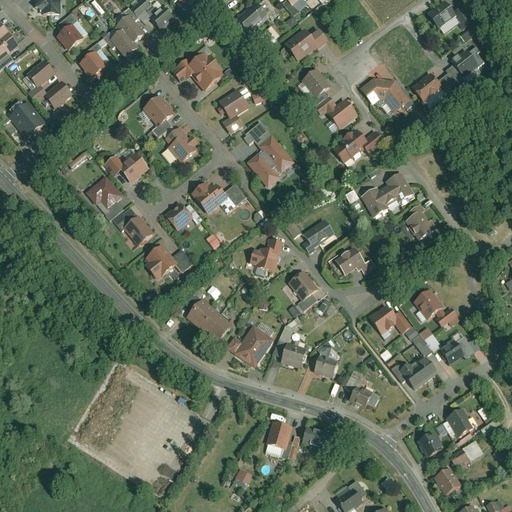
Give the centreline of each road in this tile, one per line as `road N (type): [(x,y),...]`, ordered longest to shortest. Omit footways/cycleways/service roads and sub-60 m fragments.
road 1 (tertiary): [(0,175),(194,366),(381,442)]
road 2 (residential): [(165,238),(147,216),(227,157),(148,62)]
road 3 (residential): [(314,271),(351,311),(463,224)]
road 4 (residential): [(502,359),(381,442)]
road 5 (residential): [(0,0),(93,104)]
